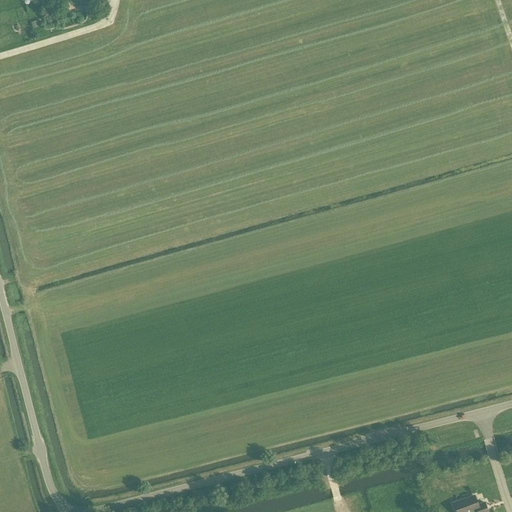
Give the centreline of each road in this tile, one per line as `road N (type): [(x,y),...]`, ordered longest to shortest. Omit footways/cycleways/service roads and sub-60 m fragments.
road 1 (unclassified): [(100,511),(511,407)]
road 2 (unclassified): [(0,295),(52,491),(68,511)]
road 3 (track): [(116,0),(101,26),(0,56)]
